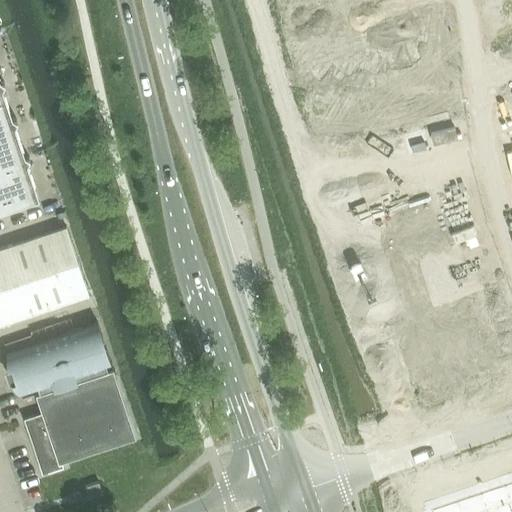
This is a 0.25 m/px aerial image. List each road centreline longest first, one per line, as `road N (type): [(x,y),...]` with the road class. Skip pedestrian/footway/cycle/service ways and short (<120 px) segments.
road 1 (secondary): [(123,0),(190,266),(257,462)]
road 2 (secondary): [(291,451),(227,268),(154,0)]
road 3 (residential): [(511,219),(488,152),(480,82)]
